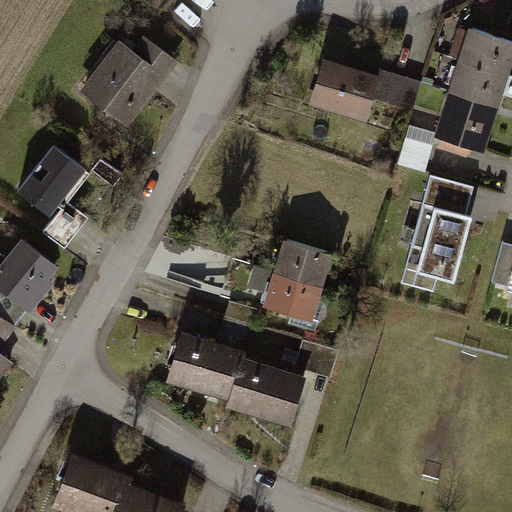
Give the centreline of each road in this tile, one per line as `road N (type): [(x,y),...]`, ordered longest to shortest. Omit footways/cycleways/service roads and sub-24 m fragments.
road 1 (residential): [(75,368),(215,83),(241,0)]
road 2 (residential): [(75,368),(245,486),(302,511)]
road 3 (residential): [(0,486),(75,368)]
